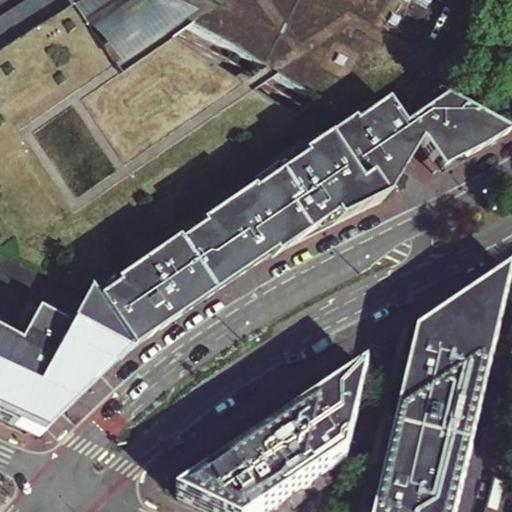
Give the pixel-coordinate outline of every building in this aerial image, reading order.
[(28,0),(0,17),(0,50),(69,8),(64,0),(28,0)] [(155,0),(81,0),(70,8),(110,67),(155,34),(166,27),(178,33),(187,26),(182,23),(190,15),(155,0)] [(155,0),(190,15),(185,24),(263,70),(274,77),(315,103),(325,109),(336,116),(340,107),(409,138),(432,100),(476,19),(468,13),(473,0),(155,0)] [(110,67),(70,8),(69,8),(0,50),(0,259),(28,274),(31,276),(32,277),(34,279),(35,282),(36,284),(36,286),(36,288),(36,291),(36,293),(35,296),(33,300),(0,366),(0,398),(50,423),(53,423),(55,424),(84,394),(111,370),(147,340),(132,318),(161,298),(169,293),(183,314),(205,298),(232,282),(259,267),(250,253),(282,230),(276,221),(313,196),(319,205),(364,173),(384,186),(387,180),(379,175),(350,157),(323,140),(292,120),(251,95),(240,87),(155,34),(110,67)] [(251,95),(274,77),(263,70),(240,87),(251,95)] [(505,136),(432,100),(409,138),(400,156),(404,159),(413,145),(452,169),(479,155),(488,150),(505,136)] [(325,109),(315,103),(292,120),(323,140),(336,116),(325,109)] [(340,107),(336,116),(400,156),(409,138),(340,107)] [(400,156),(336,116),(323,140),(350,157),(379,175),(387,180),(400,156)] [(404,159),(400,156),(387,180),(391,183),(395,185),(410,162),(404,159)] [(391,183),(387,180),(384,186),(392,191),(392,190),(387,186),(389,183),(391,184),(391,183)] [(0,259),(0,366),(33,300),(35,296),(36,293),(36,291),(36,288),(36,286),(36,284),(35,282),(34,279),(32,277),(31,276),(28,274),(0,259)] [(377,511),(447,511),(511,287),(511,280),(419,341),(377,511)] [(169,293),(161,298),(175,319),(183,314),(169,293)] [(178,500),(202,511),(275,511),(347,461),(367,376),(178,500)] [(50,423),(0,398),(0,423),(19,432),(19,430),(50,423)]
